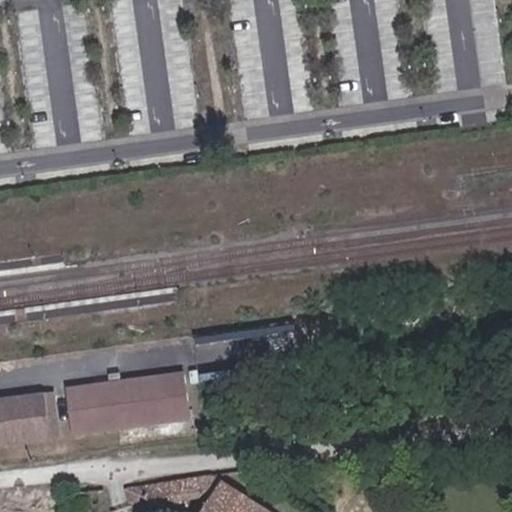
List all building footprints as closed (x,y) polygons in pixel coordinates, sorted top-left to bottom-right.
[(180,374),(62,389),(68,434),(186,418),(180,374)] [(52,433),(47,391),(37,392),(42,434),(52,433)] [(37,392),(0,397),(0,439),(42,434),(37,392)] [(204,464),(133,477),(162,502),(170,487),(176,482),(214,473),(204,464)] [(266,511),(218,476),(191,511),(266,511)]
